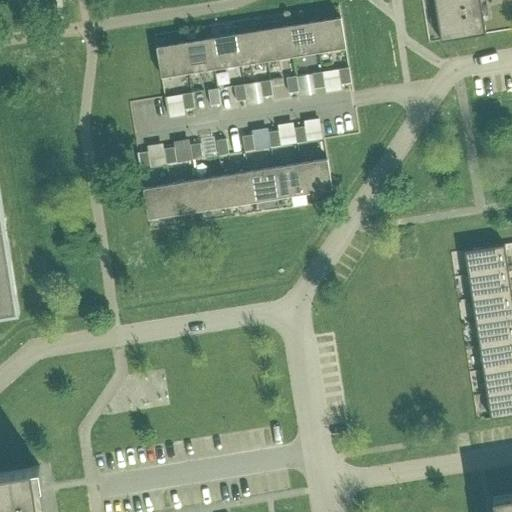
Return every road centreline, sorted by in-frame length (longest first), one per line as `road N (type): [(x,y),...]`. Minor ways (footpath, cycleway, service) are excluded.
road 1 (residential): [(0,380),(33,349),(292,312)]
road 2 (residential): [(147,131),(392,93),(429,102)]
road 3 (residential): [(292,312),(429,102)]
road 4 (residential): [(325,486),(511,455)]
road 5 (residential): [(292,312),(325,486)]
